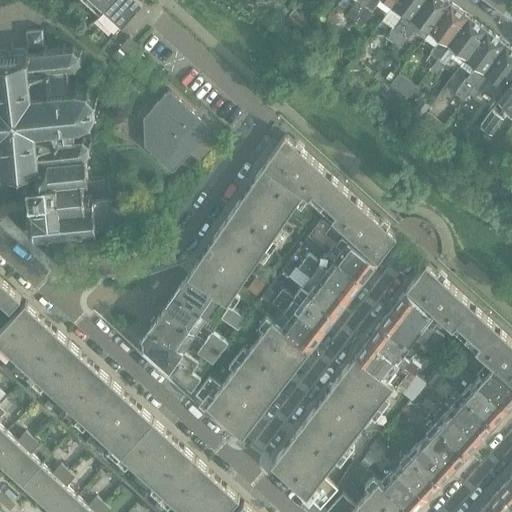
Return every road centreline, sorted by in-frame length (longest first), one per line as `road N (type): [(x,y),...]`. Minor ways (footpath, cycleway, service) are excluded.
road 1 (residential): [(56,299),(87,269),(171,250),(272,116),(149,5)]
road 2 (residential): [(242,468),(409,242)]
road 3 (residential): [(242,468),(56,299)]
